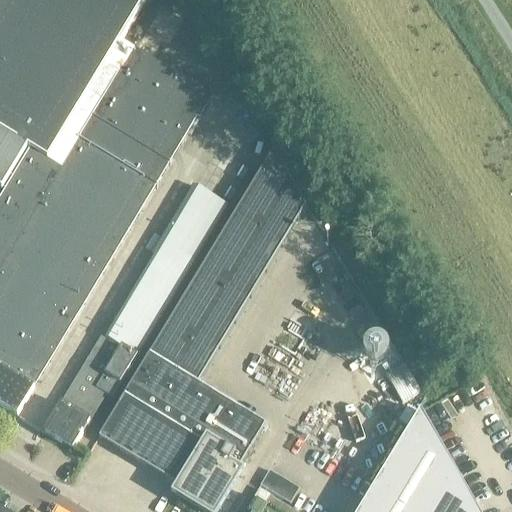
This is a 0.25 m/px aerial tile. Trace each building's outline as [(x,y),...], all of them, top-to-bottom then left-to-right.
[(0,0),(0,405),(18,416),(81,313),(196,121),(198,123),(212,99),(134,53),(119,78),(104,68),(146,0),(0,0)] [(235,170),(246,177),(267,144),(256,137),(235,170)] [(275,152),(272,157),(100,440),(143,467),(183,491),(179,496),(204,511),(215,511),(228,492),(268,428),(199,385),(307,208),(308,208),(275,152)] [(228,207),(200,192),(199,191),(126,312),(108,342),(103,339),(45,434),(74,450),(106,396),(113,400),(165,312),(228,207)] [(403,416),(420,405),(403,378),(386,388),(403,416)] [(371,511),(473,511),(479,503),(427,424),(371,511)] [(292,511),(261,493),(257,500),(261,503),(255,511),(292,511)]
